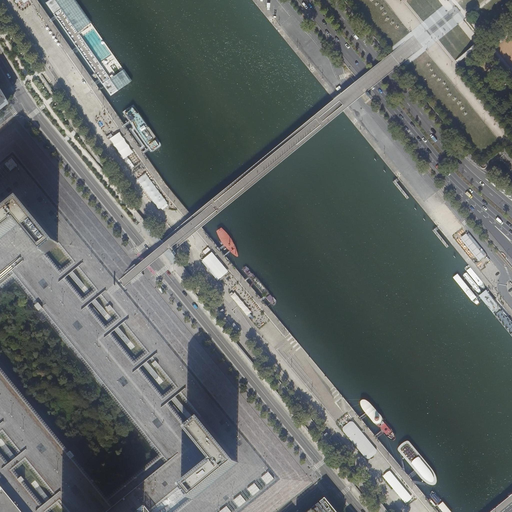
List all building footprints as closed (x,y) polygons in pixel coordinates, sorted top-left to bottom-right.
[(76,0),(49,0),(45,3),(56,17),(100,80),(111,95),(133,79),(76,0)] [(478,87),(405,0),(344,0),(402,70),(475,160),(480,167),(486,163),(499,152),(505,147),(511,140),(511,129),(502,118),(498,112),(495,108),(478,87)] [(162,146),(133,105),(123,112),(130,122),(134,128),(149,149),(151,153),(162,146)] [(124,159),(135,152),(122,131),(111,138),(124,159)] [(165,162),(169,165),(180,178),(189,189),(192,191),(193,193),(195,194),(198,194),(200,194),(201,192),(200,189),(199,186),(198,183),(184,168),(176,159),(170,153),(168,151),(166,151),(164,151),(163,152),(162,153),(162,155),(162,156),(163,158),(165,162)] [(18,165),(12,158),(5,164),(11,171),(18,165)] [(170,203),(150,173),(139,180),(160,210),(170,203)] [(44,254),(58,243),(21,197),(0,214),(0,237),(18,223),(44,254)] [(221,228),(216,232),(219,240),(224,246),(229,252),(236,257),(237,257),(238,256),(235,247),(231,240),(227,234),(221,228)] [(213,254),(202,262),(217,282),(228,274),(213,254)] [(247,267),(243,267),(243,270),(243,271),(243,272),(249,278),(254,284),(265,298),(271,305),(272,305),(273,306),(274,305),(275,304),(276,303),(277,302),(276,301),(249,268),(248,267),(247,267)] [(237,293),(233,296),(248,316),(252,313),(237,293)] [(38,302),(34,305),(39,311),(43,307),(38,302)] [(383,431),(389,438),(391,439),(393,440),(394,439),(396,439),(396,437),(396,435),(395,433),(371,403),(369,401),(366,399),(364,398),(362,399),(361,400),(360,401),(361,404),(362,407),(367,413),(383,431)] [(192,499),(237,462),(200,417),(186,428),(212,459),(181,485),(192,499)] [(340,428),(366,460),(377,452),(351,420),(340,428)] [(405,441),(402,443),(401,444),(399,446),(398,447),(398,449),(398,450),(399,451),(416,472),(421,477),(424,480),(427,483),(429,484),(431,485),(433,485),(435,485),(436,484),(437,482),(437,481),(437,479),(437,477),(436,475),(435,472),(433,470),(432,468),(410,442),(409,441),(408,440),(407,440),(405,441)] [(382,476),(405,503),(411,497),(388,470),(382,476)] [(274,478),(268,471),(263,475),(261,477),(267,484),(274,478)] [(141,480),(124,502),(128,505),(131,502),(132,502),(134,500),(136,502),(143,493),(148,497),(150,494),(145,491),(149,486),(141,480)] [(260,490),(254,483),(247,488),(253,495),(260,490)] [(0,511),(21,511),(3,489),(0,491),(0,511)] [(246,501),(240,494),(233,500),(239,507),(246,501)] [(337,511),(333,506),(326,498),(323,500),(311,510),(309,511),(337,511)]
